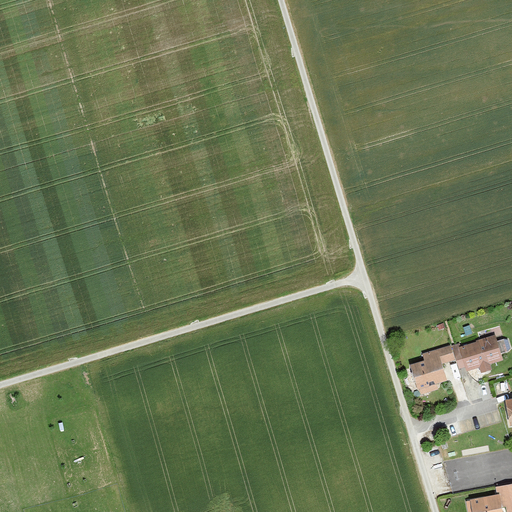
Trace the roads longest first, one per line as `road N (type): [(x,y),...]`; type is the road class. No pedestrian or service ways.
road 1 (track): [(363,273),(0,385)]
road 2 (track): [(281,0),(382,334)]
